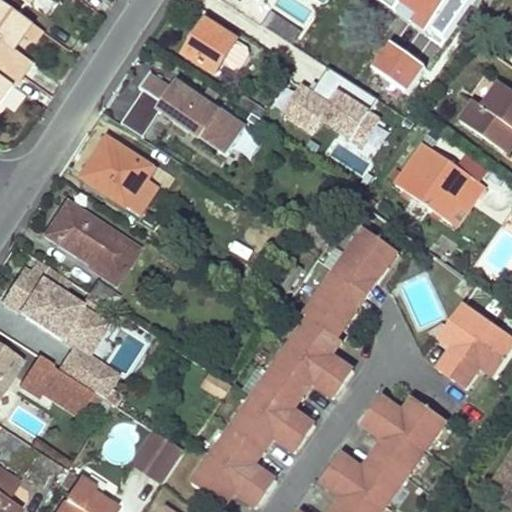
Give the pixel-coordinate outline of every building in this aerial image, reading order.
[(20,15),(0,0),(0,59),(2,61),(10,51),(15,55),(28,36),(35,26),(20,15)] [(0,0),(20,15),(26,5),(31,9),(37,0),(0,0)] [(300,0),(323,12),(329,0),(300,0)] [(478,0),(393,0),(451,40),(478,0)] [(233,40),(241,28),(216,11),(185,58),(217,78),(233,55),(229,53),(235,42),(233,40)] [(293,46),(301,34),(272,14),(263,27),(293,46)] [(46,33),(35,26),(28,36),(38,43),(46,33)] [(293,46),(263,27),(255,40),(285,59),(293,46)] [(10,51),(2,61),(18,73),(24,77),(31,66),(15,55),(10,51)] [(0,110),(16,88),(10,84),(18,73),(2,61),(0,59),(0,110)] [(313,95),(298,87),(277,124),(330,153),(336,143),(372,162),(390,130),(370,118),(379,102),(326,72),(313,95)] [(16,88),(24,77),(18,73),(10,84),(16,88)] [(162,117),(227,160),(248,129),(181,85),(175,93),(151,76),(141,91),(146,94),(123,129),(144,143),(162,117)] [(511,93),(499,84),(482,109),(473,102),(458,122),(503,153),(511,141),(509,139),(511,134),(511,93)] [(244,98),(236,107),(249,116),(256,105),(244,98)] [(508,158),(511,152),(511,134),(509,139),(511,141),(503,153),(508,158)] [(244,136),(235,154),(250,162),(259,144),(244,136)] [(160,172),(109,140),(83,181),(142,217),(159,190),(152,185),(160,172)] [(486,188),(423,145),(395,186),(450,225),(465,204),(460,200),(465,192),(474,199),(477,200),(486,188)] [(454,228),(474,199),(465,192),(460,200),(465,204),(450,225),(454,228)] [(143,250),(68,202),(52,226),(62,232),(57,240),(76,253),(74,257),(89,266),(87,268),(119,288),(143,250)] [(62,232),(52,226),(45,237),(74,257),(76,253),(57,240),(62,232)] [(394,253),(367,234),(337,276),(360,293),(370,279),(379,285),(389,270),(384,267),(394,253)] [(384,267),(389,270),(399,257),(394,253),(384,267)] [(12,288),(2,305),(75,351),(96,318),(47,286),(55,273),(37,262),(29,274),(28,274),(18,292),(12,288)] [(281,307),(304,272),(294,265),(271,301),(281,307)] [(23,270),(12,288),(18,292),(28,274),(23,270)] [(360,293),(337,276),(306,319),(310,321),(333,338),(342,327),(346,331),(357,315),(349,309),(360,293)] [(360,293),(369,299),(379,285),(370,279),(360,293)] [(129,305),(98,285),(90,296),(122,316),(129,305)] [(360,293),(349,309),(357,315),(369,299),(360,293)] [(490,328),(461,307),(442,335),(457,346),(453,351),(438,373),(452,382),(490,328)] [(108,326),(96,318),(75,351),(87,359),(108,326)] [(333,338),(310,321),(291,350),(342,387),(352,372),(329,356),(323,352),(333,338)] [(342,327),(333,338),(339,342),(346,331),(342,327)] [(498,375),(511,355),(511,343),(490,328),(452,382),(466,392),(481,371),(485,366),(498,375)] [(262,341),(252,333),(226,367),(236,375),(262,341)] [(457,346),(442,335),(439,340),(453,351),(457,346)] [(333,338),(323,352),(329,356),(339,342),(333,338)] [(342,387),(291,350),(271,377),(297,395),(306,381),(312,385),(333,400),(342,387)] [(0,397),(21,366),(0,351),(0,397)] [(52,368),(37,357),(27,373),(31,375),(27,382),(38,389),(50,370),(52,368)] [(91,395),(101,379),(73,362),(63,378),(91,395)] [(485,366),(481,371),(494,380),(498,375),(485,366)] [(50,370),(38,389),(49,395),(60,376),(50,370)] [(208,403),(223,382),(208,373),(196,394),(208,403)] [(63,378),(60,376),(49,395),(79,415),(87,402),(98,408),(101,402),(91,395),(63,378)] [(297,395),(271,377),(252,404),(304,441),(312,430),(291,415),(286,411),(297,395)] [(312,385),(306,381),(297,395),(302,399),(312,385)] [(291,415),(302,399),(297,395),(286,411),(291,415)] [(402,413),(382,399),(371,414),(425,451),(445,424),(417,404),(407,417),(402,413)] [(410,400),(402,413),(407,417),(417,404),(410,400)] [(98,408),(87,402),(79,415),(90,422),(98,408)] [(304,441),(252,404),(233,432),(259,450),(266,439),(272,443),(292,458),(304,441)] [(380,462),(405,479),(425,451),(371,414),(363,428),(381,441),(386,445),(377,459),(380,462)] [(33,450),(0,430),(0,452),(0,453),(0,459),(20,472),(33,450)] [(259,450),(233,432),(213,460),(266,497),(275,483),(254,468),(249,464),(259,450)] [(145,474),(163,485),(184,452),(157,435),(148,450),(157,455),(145,474)] [(272,443),(266,439),(259,450),(264,454),(272,443)] [(386,445),(381,441),(371,455),(373,456),(377,459),(386,445)] [(157,455),(148,450),(137,469),(145,474),(157,455)] [(254,468),(264,454),(259,450),(249,464),(254,468)] [(511,455),(487,493),(511,508),(511,455)] [(373,456),(362,472),(369,477),(380,462),(377,459),(373,456)] [(332,473),(384,509),(405,479),(380,462),(369,477),(362,472),(343,458),(332,473)] [(236,496),(256,510),(266,497),(213,460),(194,487),(221,506),(231,493),(236,496)] [(7,504),(18,484),(0,472),(0,511),(21,511),(7,504)] [(343,511),(381,511),(384,509),(332,473),(322,486),(341,500),(348,505),(343,511)] [(81,482),(61,511),(117,511),(94,496),(96,492),(81,482)] [(231,493),(221,506),(227,510),(236,496),(231,493)] [(343,511),(348,505),(341,500),(332,511),(343,511)] [(177,511),(164,503),(157,511),(177,511)]
